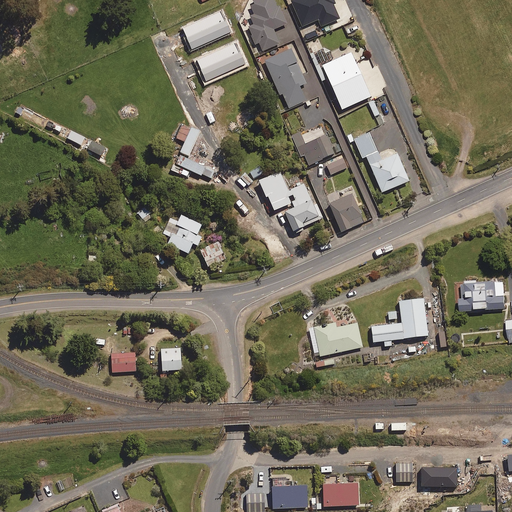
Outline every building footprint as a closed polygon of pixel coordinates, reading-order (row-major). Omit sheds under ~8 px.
[(277,6),(274,0),(253,0),(255,6),(252,7),(255,15),(251,17),(254,25),(249,27),(256,44),(260,43),(263,51),(280,44),(274,29),(289,24),(281,5),(277,6)] [(336,5),(333,0),(294,0),(292,1),(303,27),(319,20),(321,27),(340,19),(334,6),(336,5)] [(302,74),(292,50),(265,61),(280,95),(283,94),(289,109),(315,97),(304,74),(302,74)] [(315,53),(310,55),(321,81),(326,79),(315,53)] [(333,87),(361,75),(352,53),(323,66),(333,87)] [(361,75),(333,87),(343,109),(371,97),(361,75)] [(380,114),(374,100),(369,102),(375,116),(380,114)] [(208,137),(214,133),(216,136),(219,134),(220,136),(222,134),(219,129),(222,127),(213,114),(199,124),(208,137)] [(200,131),(184,124),(177,138),(185,142),(180,152),(190,157),(200,131)] [(306,145),(300,133),(292,137),(307,167),(335,153),(326,135),(306,145)] [(367,157),(378,152),(370,133),(355,139),(363,159),(367,157)] [(378,152),(367,157),(383,193),(410,181),(398,154),(382,161),(378,152)] [(215,171),(180,155),(173,171),(198,182),(202,174),(212,179),(215,171)] [(347,168),(343,159),(328,165),(331,174),(347,168)] [(264,173),(261,167),(250,172),(254,179),(264,173)] [(311,200),(304,183),(289,190),(280,171),(259,180),(266,197),(268,197),(274,211),(291,203),(288,197),(293,195),(296,200),(292,202),(294,207),(311,200)] [(366,222),(350,187),(340,191),(343,198),(330,204),(342,232),(366,222)] [(313,205),(311,200),(294,207),(285,211),(294,230),(324,218),(318,204),(313,205)] [(153,216),(145,207),(138,213),(146,222),(153,216)] [(202,225),(182,215),(179,222),(171,218),(164,234),(171,237),(168,244),(189,254),(193,244),(198,246),(202,237),(197,235),(202,225)] [(211,266),(212,268),(222,264),(221,262),(226,259),(219,243),(201,251),(209,267),(211,266)] [(505,308),(503,281),(461,284),(462,298),(459,299),(460,311),(505,308)] [(429,336),(424,299),(400,302),(403,323),(372,327),(374,343),(384,341),(385,347),(392,346),(391,341),(429,336)] [(337,328),(336,323),(309,329),(315,358),(363,348),(358,323),(337,328)] [(181,348),(162,350),(163,372),(183,370),(181,348)] [(136,353),(112,354),(112,372),(136,372),(136,353)] [(335,364),(334,358),(316,362),(317,368),(335,364)] [(413,464),(396,464),(396,482),(413,482),(413,464)] [(286,479),(273,480),(274,509),(308,508),(308,487),(286,487),(286,479)] [(360,505),(359,484),(324,485),(325,507),(360,505)] [(261,511),(265,511),(264,493),(247,494),(248,503),(248,511),(261,511)]
